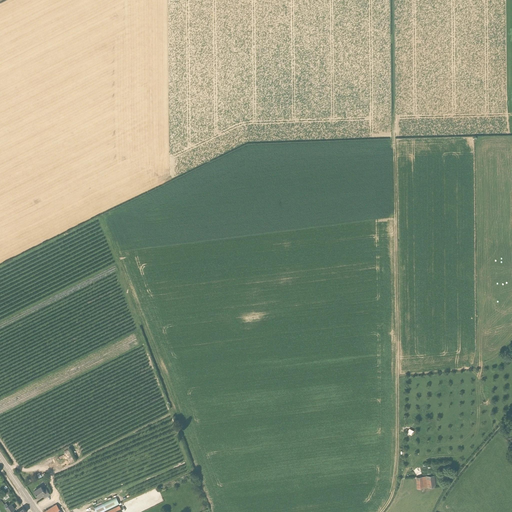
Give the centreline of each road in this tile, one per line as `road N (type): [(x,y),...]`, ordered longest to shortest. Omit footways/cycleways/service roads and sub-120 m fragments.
road 1 (track): [(397,375),(392,0)]
road 2 (track): [(381,511),(394,490),(397,375)]
